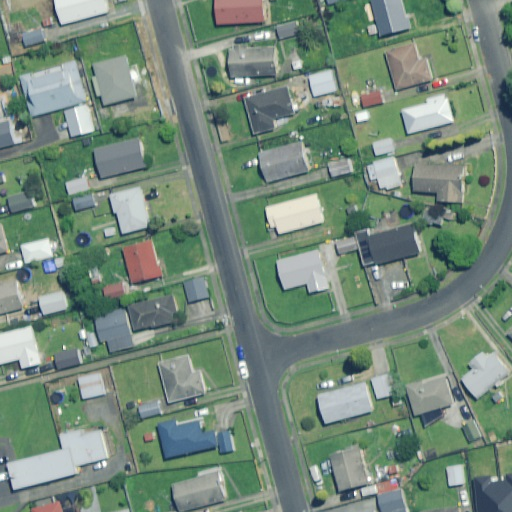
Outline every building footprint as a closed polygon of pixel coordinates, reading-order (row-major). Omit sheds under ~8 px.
[(109,13),(105,0),(54,0),(61,25),(109,13)] [(265,23),(263,0),(215,0),(217,26),(265,23)] [(411,29),(402,0),(370,0),(381,37),(411,29)] [(300,35),(297,23),(277,28),(279,40),(300,35)] [(44,42),(40,28),(3,37),(7,52),(44,42)] [(420,64),(415,46),(386,54),(396,91),(433,80),(428,62),(420,64)] [(276,76),(275,48),(228,51),(230,78),(276,76)] [(136,98),(126,58),(94,66),(105,106),(136,98)] [(65,109),(87,104),(77,63),(22,77),(32,118),(65,109)] [(337,91),(332,71),(309,77),(314,96),(314,97),(337,91)] [(388,102),(384,87),(361,93),(364,108),(388,102)] [(293,115),(287,88),(244,98),(253,135),(276,130),(274,120),(293,115)] [(454,122),(447,95),(426,100),(427,104),(402,111),(408,134),(454,122)] [(340,106),(340,98),(326,99),(327,108),(340,106)] [(87,104),(65,109),(72,138),(94,132),(87,104)] [(370,120),(367,112),(355,115),(357,123),(370,120)] [(0,124),(0,148),(14,145),(9,122),(0,124)] [(147,167),(139,139),(93,151),(101,179),(147,167)] [(394,152),(391,139),(373,144),(376,157),(394,152)] [(301,143),(282,148),(259,153),(267,183),(306,173),(302,157),(305,156),(301,143)] [(401,187),(394,158),(367,165),(371,181),(378,179),(381,192),(401,187)] [(453,161),(415,159),(414,192),(438,193),(438,202),(463,203),(465,161),(453,161)] [(353,172),(349,160),(328,165),(331,178),(353,172)] [(90,191),(87,178),(67,183),(70,196),(90,191)] [(151,227),(140,188),(108,197),(113,214),(117,213),(123,235),(151,227)] [(0,220),(10,218),(8,207),(29,202),(26,190),(5,196),(7,204),(0,205),(0,220)] [(96,207),(93,193),(72,197),(75,211),(96,207)] [(323,223),(316,197),(266,210),(274,237),(323,223)] [(445,214),(425,210),(423,222),(442,226),(445,214)] [(420,255),(412,222),(357,236),(365,269),(420,255)] [(0,254),(8,252),(1,224),(0,224),(0,254)] [(357,251),(355,239),(336,243),(338,255),(357,251)] [(53,258),(49,240),(21,247),(25,265),(53,258)] [(162,276),(152,241),(122,249),(132,285),(162,276)] [(329,288),(319,251),(277,263),(285,290),(308,284),(310,294),(329,288)] [(208,298),(204,278),(184,283),(189,303),(208,298)] [(126,296),(122,281),(101,287),(105,301),(126,296)] [(0,315),(23,310),(16,282),(0,285),(0,315)] [(66,310),(62,293),(39,299),(43,316),(66,310)] [(180,311),(176,294),(128,306),(135,333),(176,322),(173,312),(180,311)] [(134,347),(124,309),(94,317),(101,343),(107,341),(110,353),(134,347)] [(40,365),(31,328),(0,335),(0,364),(20,360),(22,369),(40,365)] [(80,366),(76,350),(54,355),(58,371),(80,366)] [(505,384),(502,381),(511,372),(493,352),(486,358),(482,353),(470,364),(474,369),(460,381),(479,402),(495,387),(497,390),(505,384)] [(192,373),(188,356),(158,364),(169,403),(206,393),(200,371),(192,373)] [(104,395),(99,375),(78,379),(82,400),(104,395)] [(378,400),(390,397),(394,408),(405,405),(402,394),(398,395),(392,375),(372,380),(378,400)] [(454,405),(444,376),(407,388),(416,417),(421,415),(424,426),(446,419),(443,409),(454,405)] [(374,412),(366,383),(318,396),(326,425),(374,412)] [(161,415),(158,401),(138,405),(141,419),(161,415)] [(228,426),(210,430),(204,431),(202,421),(181,426),(179,420),(158,425),(166,459),(219,447),(220,454),(234,451),(228,426)] [(480,438),(473,422),(463,426),(470,443),(480,438)] [(511,465),(511,444),(494,447),(497,468),(511,465)] [(369,485),(360,449),(331,457),(340,492),(369,485)] [(402,465),(401,449),(385,450),(386,467),(402,465)] [(62,452),(3,466),(10,491),(68,476),(62,452)] [(195,473),(197,479),(171,486),(178,511),(183,511),(225,501),(221,487),(225,486),(220,466),(195,473)] [(464,485),(461,466),(447,469),(450,487),(464,485)] [(406,511),(399,480),(375,486),(363,489),(366,498),(377,495),(381,511),(406,511)] [(511,511),(511,484),(482,488),(485,511),(511,511)] [(29,511),(63,511),(60,502),(29,511)]
